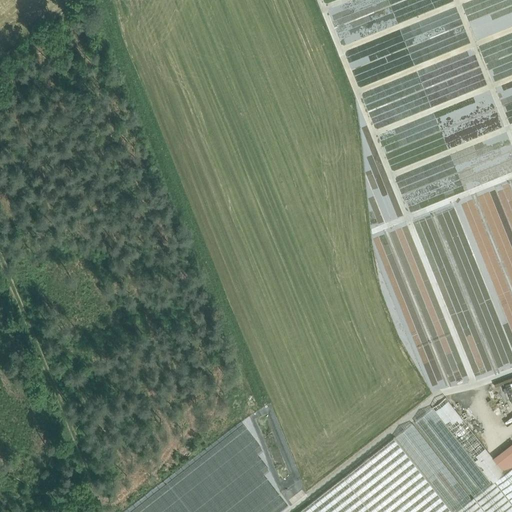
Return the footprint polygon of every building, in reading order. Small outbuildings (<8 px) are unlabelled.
[(511,445),(494,460),(447,397),(433,408),(492,484),(495,482),(511,468),(511,445)] [(433,408),(432,408),(414,421),(474,498),(492,484),(433,408)] [(455,511),(472,500),(412,423),(394,437),(452,511),(455,511)] [(452,511),(394,437),(342,476),(370,511),(452,511)] [(511,468),(495,482),(511,504),(511,468)] [(370,511),(342,476),(299,511),(370,511)] [(511,511),(511,504),(495,482),(492,484),(474,498),(472,500),(455,511),(511,511)]
